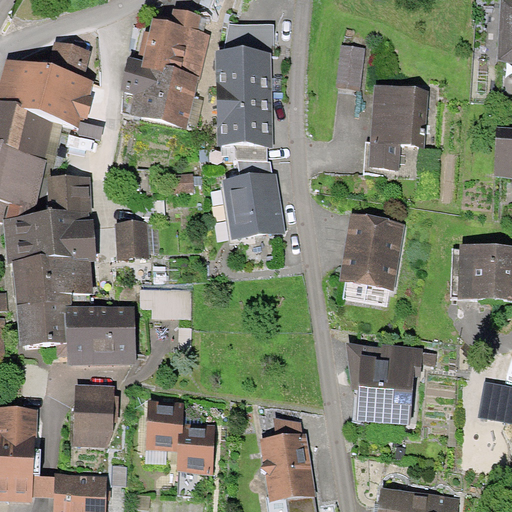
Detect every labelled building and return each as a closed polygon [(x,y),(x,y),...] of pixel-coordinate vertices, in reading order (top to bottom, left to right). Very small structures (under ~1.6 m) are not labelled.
[(511,0),(500,0),(499,61),(511,61),(511,0)] [(202,15),(173,9),(170,21),(153,18),(150,32),(145,32),(139,59),(129,57),(122,91),(124,92),(122,113),(188,129),(189,124),(195,98),(199,80),(200,81),(211,34),(198,31),(202,15)] [(229,24),(225,50),(272,50),(272,53),(274,53),(274,24),(229,24)] [(84,79),(91,51),(54,41),(48,69),(84,79)] [(336,88),(361,91),(366,48),(341,45),(336,88)] [(216,50),(217,146),(235,146),(267,146),(273,146),(272,53),(272,50),(225,50),(216,50)] [(48,69),(6,57),(0,80),(0,103),(54,119),(64,121),(79,126),(80,122),(87,123),(94,97),(90,96),(94,81),(84,79),(48,69)] [(429,90),(375,85),(369,167),(399,170),(401,143),(425,145),(429,90)] [(204,100),(195,98),(189,124),(198,126),(204,100)] [(0,144),(44,156),(54,119),(0,103),(0,144)] [(47,157),(45,166),(53,168),(64,121),(54,119),(44,156),(47,157)] [(104,127),(87,123),(80,122),(79,126),(78,134),(101,139),(104,127)] [(511,127),(497,127),(495,175),(511,177),(511,127)] [(44,156),(0,144),(0,221),(3,223),(3,217),(34,215),(45,166),(47,157),(44,156)] [(267,161),(267,146),(235,146),(235,161),(238,161),(267,161)] [(238,161),(241,177),(273,173),(271,161),(267,161),(238,161)] [(241,177),(223,179),(231,239),(286,232),(277,172),(273,173),(241,177)] [(193,173),(171,175),(172,194),(195,192),(193,173)] [(47,177),(49,214),(88,211),(93,211),(91,175),(47,177)] [(12,264),(15,304),(73,300),(72,292),(93,293),(90,261),(97,260),(93,219),(89,219),(88,211),(49,214),(34,215),(3,217),(3,223),(6,264),(12,264)] [(390,289),(394,290),(405,224),(352,213),(341,280),(347,281),(390,289)] [(116,223),(117,260),(150,258),(150,254),(148,225),(148,221),(116,223)] [(158,224),(148,225),(150,254),(160,253),(158,224)] [(458,297),(458,299),(511,300),(511,247),(460,244),(460,250),(458,297)] [(387,305),(390,289),(347,281),(344,297),(387,305)] [(191,291),(140,290),(140,310),(152,310),(152,319),(190,320),(191,291)] [(73,300),(15,304),(20,345),(66,341),(66,306),(73,306),(73,300)] [(135,364),(134,305),(73,306),(66,306),(66,341),(66,365),(135,364)] [(192,328),(180,328),(180,351),(192,351),(192,328)] [(382,356),(383,347),(347,342),(352,389),(358,390),(362,354),(382,356)] [(424,352),(424,348),(383,345),(383,347),(382,356),(362,354),(358,390),(357,420),(410,424),(415,376),(421,377),(422,364),(424,352)] [(437,354),(424,352),(422,364),(436,365),(437,354)] [(511,387),(485,382),(479,417),(511,424),(511,423),(511,387)] [(107,448),(114,432),(114,422),(115,395),(116,386),(76,385),(74,447),(107,448)] [(184,402),(149,400),(146,450),(168,451),(178,452),(177,472),(213,474),(215,424),(183,423),(184,402)] [(37,438),(38,410),(0,407),(0,501),(31,503),(32,497),(33,475),(33,473),(35,449),(36,438),(37,438)] [(274,418),(276,436),(303,433),(301,422),(274,418)] [(270,502),(286,500),(288,511),(316,511),(314,495),(316,495),(307,432),(303,433),(276,436),(261,438),(270,502)] [(35,449),(33,473),(40,474),(41,449),(35,449)] [(167,465),(168,451),(146,450),(146,464),(167,465)] [(127,466),(113,465),(112,485),(126,486),(127,466)] [(105,511),(108,476),(56,473),(55,477),(54,499),(53,511),(105,511)] [(54,499),(55,477),(33,475),(32,497),(54,499)] [(459,511),(461,496),(381,486),(378,511),(459,511)] [(151,496),(136,495),(135,509),(150,510),(151,496)]
